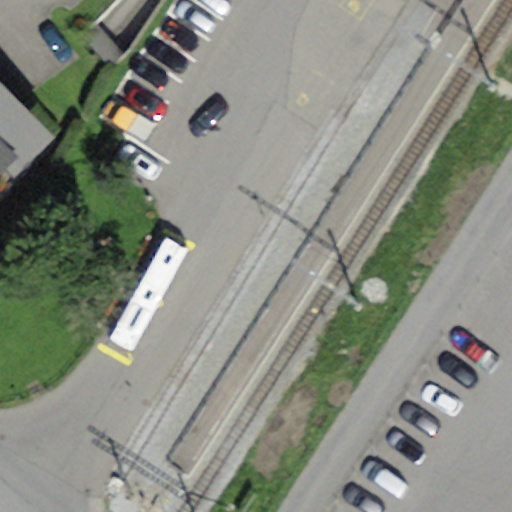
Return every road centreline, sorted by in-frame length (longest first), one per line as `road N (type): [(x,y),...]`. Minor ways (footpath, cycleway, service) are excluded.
road 1 (residential): [(309,0),(252,156),(21,504)]
road 2 (residential): [(299,511),(511,176)]
